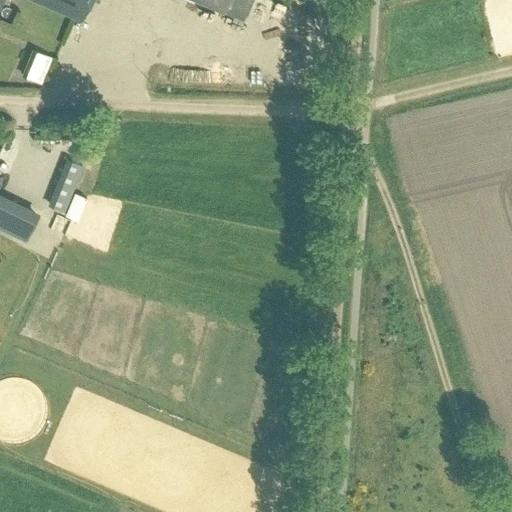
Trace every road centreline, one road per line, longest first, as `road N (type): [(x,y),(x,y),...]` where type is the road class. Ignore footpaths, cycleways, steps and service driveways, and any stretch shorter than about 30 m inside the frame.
road 1 (track): [(490,511),(378,179),(348,152)]
road 2 (track): [(348,152),(322,511)]
road 3 (track): [(0,100),(352,110)]
road 4 (track): [(352,110),(511,71)]
